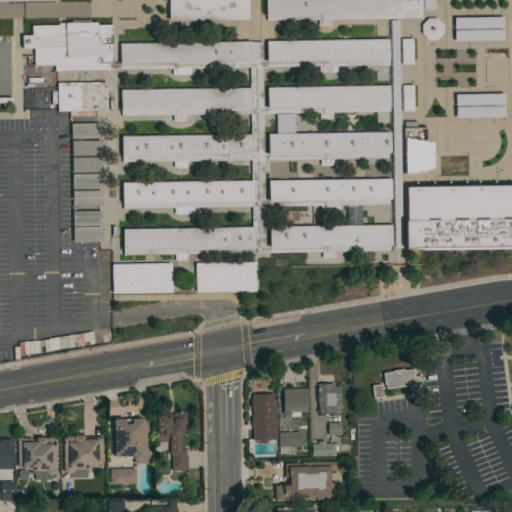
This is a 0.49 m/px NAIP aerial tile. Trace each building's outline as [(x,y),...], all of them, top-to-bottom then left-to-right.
[(247,0),(248,20),(168,21),(167,0),(247,0)] [(420,0),(420,18),(392,19),(330,20),(330,26),(317,26),(317,20),(265,21),(265,0),(420,0)] [(433,0),(433,10),(422,10),(421,0),(433,0)] [(502,17),(502,27),(452,28),(452,18),(502,17)] [(442,24),(442,34),(436,40),(427,40),(421,34),(420,24),(427,18),(436,18),(442,24)] [(71,23),(71,21),(89,20),(90,23),(96,23),(96,25),(111,25),(112,63),(108,63),(108,70),(55,70),(54,70),(54,65),(33,66),(33,49),(21,49),(21,36),(31,36),(31,26),(57,25),(57,23),(65,23),(71,23)] [(453,41),(452,30),(502,29),(502,40),(453,41)] [(264,41),(387,39),(388,65),(336,66),(336,73),(318,73),(318,66),(270,67),(270,73),(265,73),(264,41)] [(411,65),(400,65),(400,39),(411,39),(411,65)] [(249,61),(188,62),(188,74),(170,74),(170,63),(118,63),(118,43),(248,41),(249,61)] [(105,84),(105,110),(92,110),(68,111),(56,111),(55,85),(105,84)] [(400,85),(411,85),(412,111),(401,111),(400,85)] [(266,118),(265,88),(388,86),(388,111),(331,112),(331,119),(318,119),(318,112),(270,114),(270,118),(266,118)] [(250,108),(184,109),(184,121),(172,121),(171,109),(120,110),(119,89),(249,87),(250,108)] [(454,105),(453,94),(503,94),(503,104),(454,105)] [(503,106),(503,117),(454,118),(454,107),(503,106)] [(268,160),(267,134),(275,134),(275,115),(293,114),(293,133),(389,131),(389,158),(332,159),(332,165),(320,166),(319,159),(271,160),(271,166),(268,166),(268,160)] [(99,123),(99,138),(70,138),(69,123),(99,123)] [(431,168),(427,170),(427,173),(402,174),(401,129),(427,128),(427,143),(431,144),(431,168)] [(250,154),(185,155),(185,167),(172,167),(172,155),(120,156),(120,136),(250,134),(250,154)] [(100,141),(100,156),(71,156),(71,141),(100,141)] [(100,157),(100,172),(71,172),(71,157),(100,157)] [(100,174),(100,189),(71,189),(71,174),(100,174)] [(267,207),(267,180),(390,178),(390,204),(338,205),(338,212),(320,212),(320,206),(267,207)] [(251,202),(192,202),(192,212),(174,213),(174,202),(121,202),(121,182),(251,181),(251,202)] [(511,185),(511,249),(421,250),(421,249),(403,249),(403,221),(404,221),(404,187),(511,185)] [(100,190),(101,205),(95,205),(72,206),(71,191),(100,190)] [(267,247),(267,227),(346,226),(346,207),(359,207),(360,226),(389,225),(390,245),(332,246),(332,258),(320,258),(319,247),(267,247)] [(101,211),(101,226),(72,226),(72,211),(95,211),(101,211)] [(254,249),(185,250),(185,258),(175,258),(174,248),(121,249),(121,229),(254,226),(254,249)] [(101,227),(101,242),(97,242),(72,242),(72,227),(101,227)] [(253,261),(253,291),(194,292),(193,262),(253,261)] [(170,262),(171,291),(111,292),(111,263),(170,262)] [(391,372),(391,370),(402,369),(403,370),(423,368),(425,384),(418,385),(418,386),(409,387),(409,386),(385,389),(384,385),(383,385),(382,373),(391,372)] [(333,383),(333,387),(339,387),(340,412),(329,412),(329,414),(324,414),(324,412),(317,412),(317,384),(333,383)] [(380,384),(382,397),(372,398),(371,385),(380,384)] [(306,389),(306,412),(299,412),(299,416),(289,417),(289,415),(283,415),(282,389),(306,389)] [(256,444),(256,439),(253,439),(253,426),(251,426),(251,417),(253,417),(252,395),(271,395),(271,404),(275,404),(276,439),(265,439),(265,444),(256,444)] [(163,411),(163,415),(175,414),(175,413),(185,412),(186,431),(181,431),(181,438),(180,438),(180,449),(185,448),(185,456),(186,456),(187,470),(171,471),(170,455),(169,455),(168,442),(153,442),(153,412),(163,411)] [(124,419),(124,424),(130,424),(130,419),(143,419),(143,420),(147,420),(148,459),(146,459),(146,463),(133,464),(133,459),(132,459),(132,456),(113,456),(113,419),(124,419)] [(340,423),(340,435),(334,435),(334,439),(329,439),(329,435),(327,435),(327,423),(340,423)] [(295,433),(295,432),(299,432),(299,433),(301,433),(301,446),(294,446),(294,453),(278,454),(278,447),(277,447),(277,433),(295,433)] [(65,437),(73,436),(83,435),(83,437),(101,437),(101,446),(102,446),(103,449),(101,449),(102,465),(97,465),(97,466),(88,466),(89,469),(85,469),(85,475),(70,475),(70,473),(65,473),(63,471),(63,438),(65,437)] [(26,438),(26,442),(35,442),(35,438),(45,437),(45,440),(46,438),(51,437),(52,439),(55,439),(56,472),(53,475),(49,475),(49,476),(34,476),(34,469),(21,469),(21,467),(17,467),(16,438),(26,438)] [(10,466),(10,468),(0,468),(0,439),(12,439),(12,466),(10,466)] [(310,444),(317,444),(317,441),(324,441),(324,444),(335,443),(335,444),(336,444),(336,446),(334,446),(335,456),(311,457),(310,444)] [(316,461),(316,460),(330,460),(330,476),(317,476),(317,475),(305,475),(305,461),(316,461)] [(295,496),(273,496),(273,484),(276,484),(275,466),(295,466),(295,496)] [(135,469),(135,484),(109,484),(109,469),(135,469)] [(0,482),(12,482),(12,502),(0,502),(0,482)] [(123,500),(123,511),(106,511),(106,500),(123,500)] [(148,511),(148,506),(168,506),(167,500),(175,500),(175,511),(148,511)]
